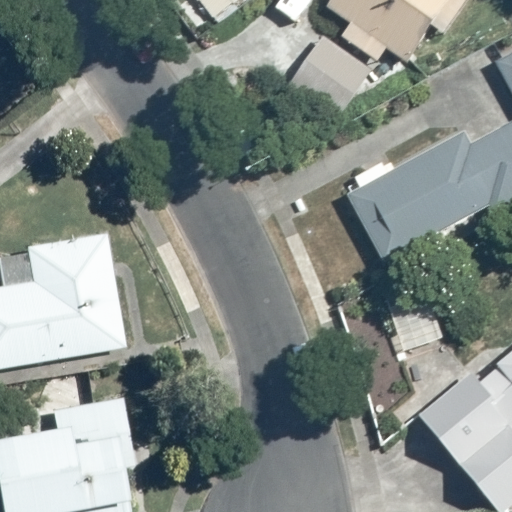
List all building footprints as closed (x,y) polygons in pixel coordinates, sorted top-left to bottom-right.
[(334,0),(328,11),(350,24),(340,40),(382,64),(389,52),(413,66),(437,25),(453,34),(472,0),(334,0)] [(328,38),(295,87),(346,122),(379,72),(328,38)] [(459,129),(346,192),(389,269),(501,206),(505,215),(511,211),(511,55),(496,65),(511,93),(511,123),(470,148),(459,129)] [(0,285),(0,369),(128,349),(108,229),(22,243),(29,281),(0,285)] [(427,279),(381,295),(410,380),(457,364),(427,279)] [(473,381),(418,422),(494,511),(511,511),(511,366),(482,392),(473,381)] [(54,434),(0,444),(0,511),(126,511),(121,478),(140,474),(126,397),(50,411),(54,434)]
